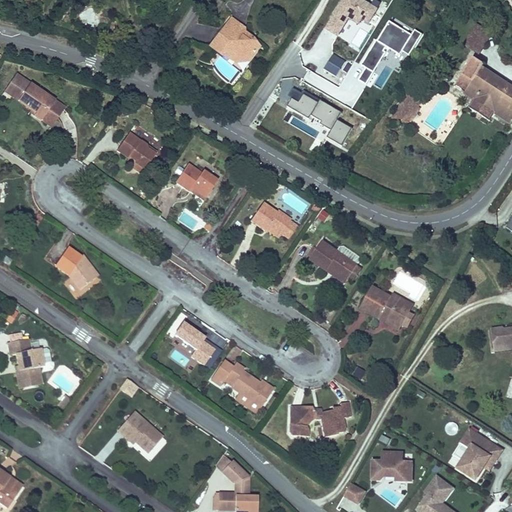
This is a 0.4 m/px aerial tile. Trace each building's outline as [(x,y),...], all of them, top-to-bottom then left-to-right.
[(359,0),(344,0),(326,31),(333,35),(334,33),(339,36),(349,20),(359,26),(362,21),(369,25),(380,5),(374,2),(371,7),(359,0)] [(232,29),(233,27),(234,24),(223,17),(220,22),(232,29)] [(248,36),(233,27),(232,29),(220,22),(204,47),(216,54),(218,50),(233,60),(237,53),(245,58),(254,44),(246,38),(248,36)] [(466,45),(481,53),(491,30),(476,23),(466,45)] [(423,37),(415,32),(412,37),(390,24),(378,44),(380,46),(376,51),(374,49),(362,70),(366,73),(359,83),(366,89),(392,51),(401,57),(403,54),(410,58),(423,37)] [(337,53),(332,60),(343,67),(348,60),(337,53)] [(332,60),(327,67),(338,74),(343,67),(332,60)] [(476,98),(496,112),(511,122),(511,121),(511,85),(473,61),(457,87),(476,98)] [(350,62),(346,69),(350,72),(355,64),(350,62)] [(53,112),(58,115),(65,105),(16,73),(5,90),(29,106),(35,110),(33,114),(46,123),(53,112)] [(296,108),(303,97),(292,91),(286,101),(296,108)] [(304,94),(303,97),(318,106),(320,103),(304,94)] [(418,105),(407,96),(402,103),(406,107),(414,112),(415,110),(418,105)] [(327,141),(341,115),(320,103),(318,106),(303,97),(296,108),(290,104),(286,110),(308,122),(311,118),(319,123),(318,124),(322,127),(317,135),(327,141)] [(490,120),(496,112),(476,98),(470,107),(490,120)] [(35,110),(29,106),(26,110),(33,114),(35,110)] [(398,124),(410,124),(418,113),(415,110),(414,112),(406,107),(399,117),(395,115),(390,122),(394,124),(398,124)] [(51,126),(58,115),(53,112),(46,123),(51,126)] [(140,171),(152,154),(143,147),(144,144),(125,131),(112,151),(130,163),(140,171)] [(143,147),(152,154),(154,151),(144,144),(143,147)] [(170,182),(185,192),(188,187),(203,196),(214,180),(199,170),(197,172),(182,162),(170,182)] [(137,176),(140,171),(130,163),(126,168),(137,176)] [(188,187),(185,192),(199,201),(203,196),(188,187)] [(278,233),(287,220),(288,218),(274,208),(272,211),(258,201),(245,221),(259,230),(261,228),(264,223),(278,233)] [(294,225),(287,220),(278,233),(285,237),(294,225)] [(275,237),(278,233),(264,223),(261,228),(275,237)] [(342,274),(351,261),(331,246),(316,236),(310,246),(303,256),(318,267),(322,261),(341,276),(342,274)] [(331,246),(351,261),(353,257),(353,254),(352,251),(341,244),(338,242),(335,243),(334,243),(331,246)] [(303,256),(310,246),(307,244),(300,254),(303,256)] [(76,259),(78,258),(66,249),(54,266),(67,275),(75,290),(92,280),(82,262),(79,264),(76,259)] [(82,255),(78,258),(76,259),(79,264),(82,262),(92,280),(95,278),(82,255)] [(338,280),(341,276),(322,261),(318,267),(338,280)] [(355,264),(351,261),(342,274),(347,277),(355,264)] [(395,299),(397,294),(388,289),(386,293),(368,282),(356,306),(374,316),(377,310),(399,322),(399,320),(406,309),(407,307),(395,299)] [(410,301),(397,294),(395,299),(407,307),(410,301)] [(411,312),(406,309),(399,320),(405,324),(411,312)] [(377,310),(374,316),(396,328),(399,322),(377,310)] [(511,326),(502,326),(499,323),(488,323),(488,341),(511,342),(511,326)] [(178,336),(160,364),(180,377),(198,349),(178,336)] [(17,372),(13,373),(17,390),(38,384),(34,369),(39,367),(39,363),(36,350),(22,353),(20,341),(4,344),(6,354),(9,356),(14,356),(16,368),(17,372)] [(511,342),(488,341),(487,346),(509,347),(509,354),(511,354),(511,342)] [(36,350),(39,363),(48,362),(45,348),(36,350)] [(213,383),(217,379),(219,375),(228,381),(226,385),(225,387),(237,394),(256,407),(267,391),(253,382),(236,371),(238,367),(229,361),(225,365),(217,359),(205,377),(213,383)] [(361,380),(366,372),(357,367),(352,375),(361,380)] [(137,384),(124,375),(117,386),(129,394),(137,384)] [(219,375),(217,379),(226,385),(228,381),(219,375)] [(255,377),(253,382),(267,391),(269,387),(255,377)] [(55,402),(61,406),(68,396),(62,392),(55,402)] [(256,407),(237,394),(233,401),(252,413),(256,407)] [(330,411),(318,413),(309,413),(308,407),(308,406),(299,406),(292,414),(292,424),(285,423),(284,432),(288,437),(304,438),(305,432),(302,428),(308,420),(317,420),(319,427),(325,426),(327,435),(340,432),(344,428),(342,418),(349,416),(345,400),(337,402),(337,406),(329,408),(330,411)] [(292,414),(299,406),(286,405),(285,423),(292,424),(292,414)] [(115,428),(124,436),(126,433),(133,438),(147,451),(161,435),(131,409),(115,428)] [(454,422),(445,426),(449,435),(458,431),(454,422)] [(321,436),(327,435),(325,426),(319,427),(321,436)] [(493,466),(503,450),(470,430),(461,444),(470,449),(458,469),(476,481),(485,467),(488,462),(493,466)] [(126,433),(124,436),(130,441),(133,438),(126,433)] [(392,439),(383,434),(379,441),(389,446),(392,439)] [(225,458),(218,453),(211,464),(217,469),(225,458)] [(412,482),(413,463),(403,463),(403,454),(384,453),(383,462),(373,462),(373,480),(381,481),(385,477),(396,478),(395,481),(412,482)] [(225,458),(217,469),(231,479),(244,471),(225,458)] [(490,471),(493,466),(488,462),(485,467),(490,471)] [(5,478),(7,474),(0,469),(0,500),(6,504),(17,486),(5,478)] [(244,471),(231,479),(231,487),(231,490),(237,490),(244,490),(244,471)] [(20,482),(7,474),(5,478),(17,486),(20,482)] [(453,511),(443,504),(454,490),(437,477),(426,493),(429,496),(417,511),(418,511),(453,511)] [(367,494),(351,486),(345,497),(361,506),(367,494)] [(231,490),(231,487),(215,487),(214,504),(232,505),(231,511),(245,511),(245,508),(255,508),(255,491),(244,490),(237,490),(237,494),(231,493),(231,490)]
